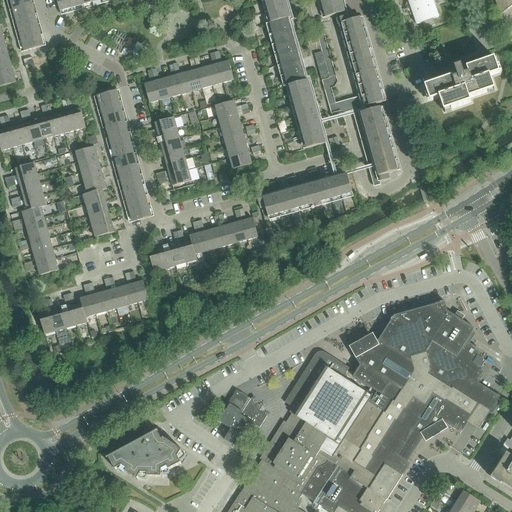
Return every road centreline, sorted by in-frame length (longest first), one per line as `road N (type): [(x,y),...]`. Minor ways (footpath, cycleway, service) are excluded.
road 1 (unclassified): [(511,375),(500,330),(471,280),(459,275),(376,300),(255,368),(241,344)]
road 2 (residential): [(162,223),(118,69),(45,28),(38,0)]
road 3 (tertiary): [(471,201),(233,331)]
road 4 (tertiary): [(241,344),(478,213)]
road 5 (residential): [(357,149),(372,192),(404,180),(408,170),(366,13),(356,11)]
road 6 (tertiary): [(49,457),(62,442),(241,344)]
road 7 (tertiary): [(233,331),(41,440)]
road 8 (residential): [(357,149),(330,18),(356,11)]
road 9 (residential): [(162,223),(235,203),(243,184),(276,172)]
road 10 (residential): [(78,280),(133,264),(124,234),(162,223)]
road 11 (residential): [(276,172),(246,53)]
